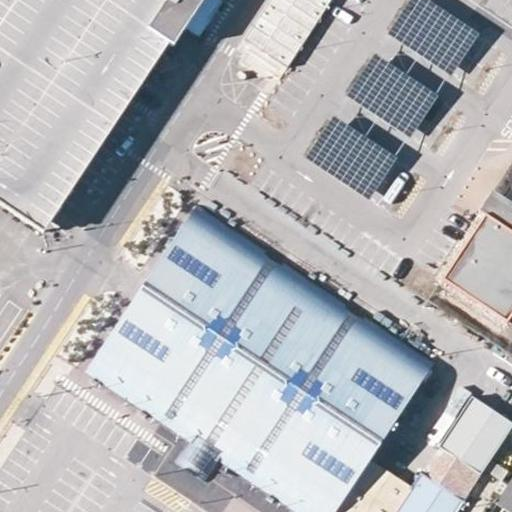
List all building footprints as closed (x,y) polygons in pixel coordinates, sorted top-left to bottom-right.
[(0,0),(0,204),(43,233),(55,217),(74,188),(129,105),(169,43),(173,46),(186,28),(204,0),(0,0)] [(219,0),(204,0),(186,28),(200,37),(223,2),(219,0)] [(280,87),(324,0),(267,0),(234,64),(280,87)] [(469,26),(455,44),(483,65),(496,48),(469,26)] [(511,179),(500,197),(511,204),(511,179)] [(478,211),(484,215),(511,232),(511,230),(511,204),(500,197),(491,191),(478,211)] [(434,361),(197,204),(85,374),(188,442),(178,457),(185,461),(208,476),(217,462),(292,511),(333,511),(339,505),(349,511),(453,511),(460,502),(418,475),(411,485),(370,458),(434,361)] [(511,230),(511,232),(484,215),(441,280),(505,323),(511,313),(511,230)] [(468,398),(435,448),(477,476),(510,426),(468,398)] [(203,483),(208,476),(185,461),(178,457),(174,462),(203,483)] [(511,511),(511,476),(496,506),(508,511),(511,511)]
